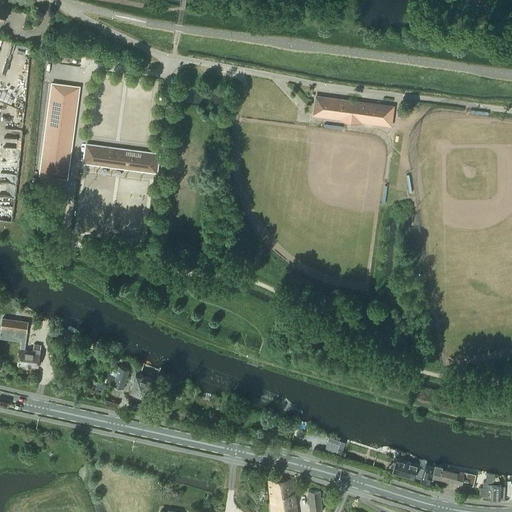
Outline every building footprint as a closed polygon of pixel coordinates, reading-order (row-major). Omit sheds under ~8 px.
[(0,19),(4,20),(8,6),(0,4),(0,19)] [(39,175),(67,179),(79,86),(52,83),(39,175)] [(318,114),(341,118),(341,120),(360,122),(360,120),(390,124),(393,106),(320,97),(318,114)] [(84,162),(156,172),(159,154),(86,144),(84,162)] [(0,337),(20,341),(20,349),(17,364),(38,367),(39,357),(41,345),(34,344),(33,350),(24,349),(27,331),(28,321),(2,318),(1,328),(0,333),(0,337)] [(103,376),(101,382),(105,384),(106,382),(123,388),(130,366),(120,363),(119,364),(113,362),(107,378),(103,376)] [(136,373),(130,391),(139,394),(139,396),(144,397),(144,396),(146,396),(149,386),(154,388),(156,381),(152,380),(152,378),(136,373)] [(429,484),(431,476),(434,466),(426,464),(424,468),(418,466),(418,464),(396,458),(392,473),(414,479),(415,476),(422,478),(420,482),(429,484)] [(435,463),(434,466),(431,476),(461,484),(461,483),(469,485),(471,475),(464,473),(442,468),(443,465),(435,463)] [(271,511),(297,511),(292,478),(269,480),(271,511)] [(491,484),(490,499),(500,499),(501,484),(491,484)] [(321,510),(319,490),(308,490),(310,511),(321,510)]
